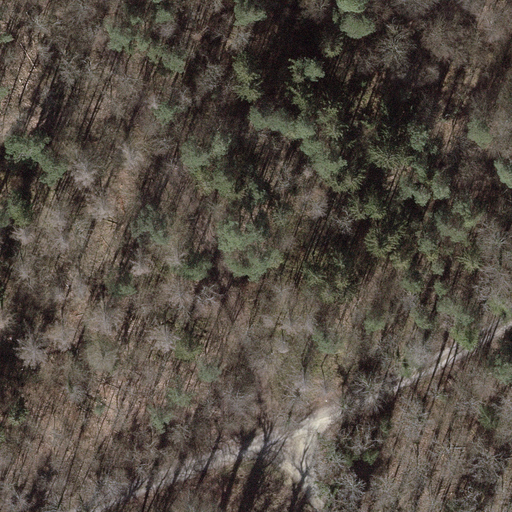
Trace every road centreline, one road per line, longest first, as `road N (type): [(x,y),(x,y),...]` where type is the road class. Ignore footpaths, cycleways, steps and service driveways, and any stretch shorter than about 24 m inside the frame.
road 1 (track): [(90,0),(165,111),(274,439)]
road 2 (track): [(274,439),(511,321)]
road 3 (track): [(88,511),(274,439)]
